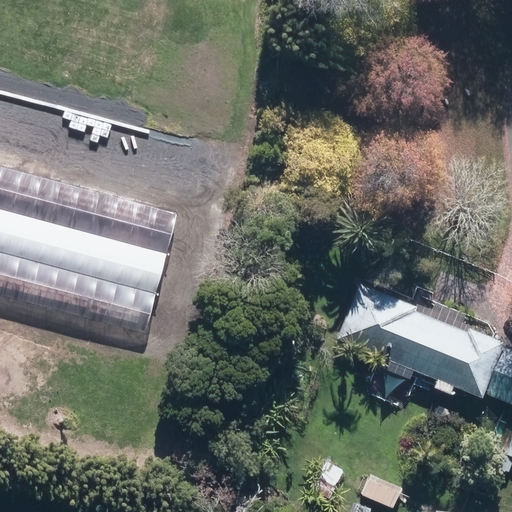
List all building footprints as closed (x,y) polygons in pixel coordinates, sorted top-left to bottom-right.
[(0,296),(143,335),(175,215),(0,167),(0,296)] [(479,394),(511,407),(511,352),(498,347),(499,345),(466,331),(465,335),(409,312),(411,308),(356,286),(334,340),(380,358),(376,369),(405,381),(409,371),(434,381),(431,389),(446,395),(449,388),(477,399),(479,394)] [(297,355),(297,332),(273,332),(272,355),(297,355)] [(434,414),(446,420),(450,413),(438,407),(434,414)] [(63,426),(59,440),(121,456),(124,442),(63,426)] [(511,438),(508,450),(498,445),(490,464),(509,472),(511,464),(511,438)] [(316,472),(332,480),(339,467),(323,459),(316,472)] [(341,488),(365,497),(373,475),(349,466),(341,488)] [(473,494),(486,498),(494,478),(481,473),(473,494)]
